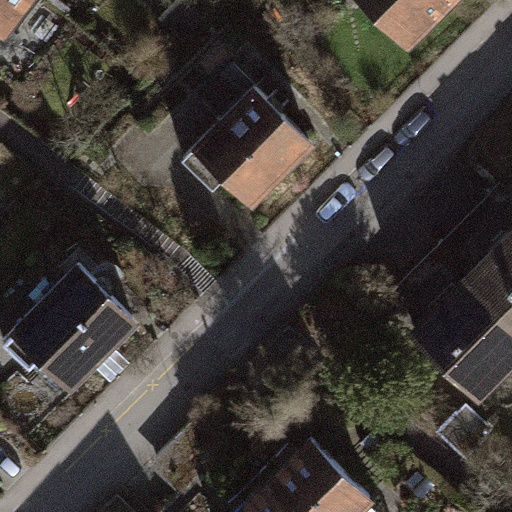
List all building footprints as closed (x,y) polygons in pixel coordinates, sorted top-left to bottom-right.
[(37,0),(0,0),(0,43),(7,48),(39,1),(37,0)] [(340,0),(401,60),(460,0),(340,0)] [(242,88),(183,148),(247,210),(306,150),(242,88)] [(511,223),(510,222),(453,279),(511,338),(511,223)] [(69,260),(0,328),(0,329),(68,397),(138,328),(69,260)] [(511,338),(453,279),(396,335),(469,409),(511,367),(511,338)] [(457,411),(445,428),(488,458),(500,441),(457,411)] [(206,419),(159,467),(190,497),(237,449),(206,419)] [(378,511),(302,436),(255,483),(284,511),(378,511)] [(284,511),(255,483),(226,511),(284,511)]
